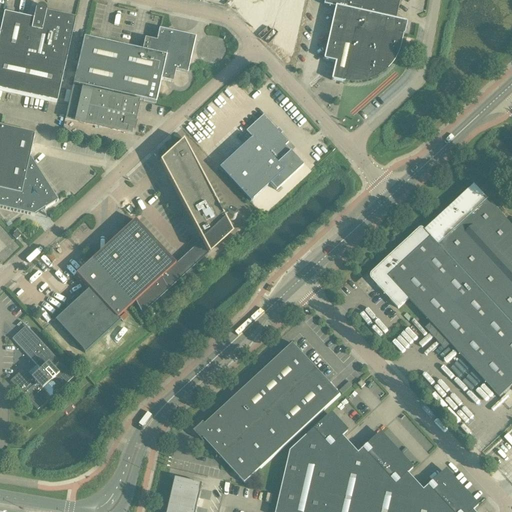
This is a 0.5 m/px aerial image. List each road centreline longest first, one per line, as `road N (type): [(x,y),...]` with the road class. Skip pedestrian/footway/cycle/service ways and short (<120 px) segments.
road 1 (unclassified): [(505,511),(506,504),(299,279)]
road 2 (unclassified): [(0,282),(180,118)]
road 3 (secondary): [(151,420),(299,279)]
road 4 (unclassified): [(392,194),(256,47)]
road 5 (secondary): [(392,194),(511,84)]
road 6 (secondary): [(299,279),(392,194)]
road 7 (unclassified): [(256,47),(221,15),(150,0)]
